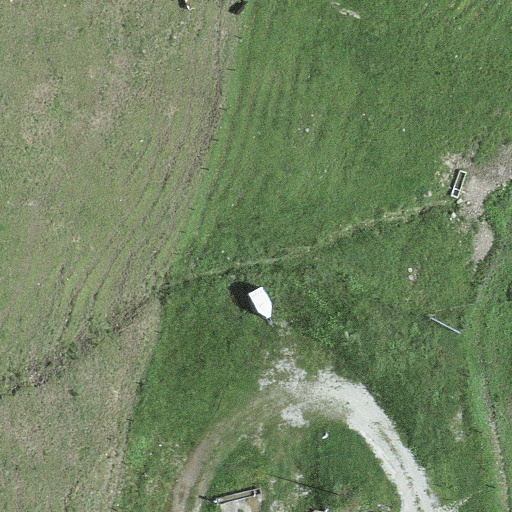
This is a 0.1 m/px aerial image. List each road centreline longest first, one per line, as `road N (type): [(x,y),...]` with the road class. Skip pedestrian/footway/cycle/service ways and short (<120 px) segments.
road 1 (track): [(413,511),(368,418),(303,400)]
road 2 (track): [(189,511),(221,457),(303,400)]
